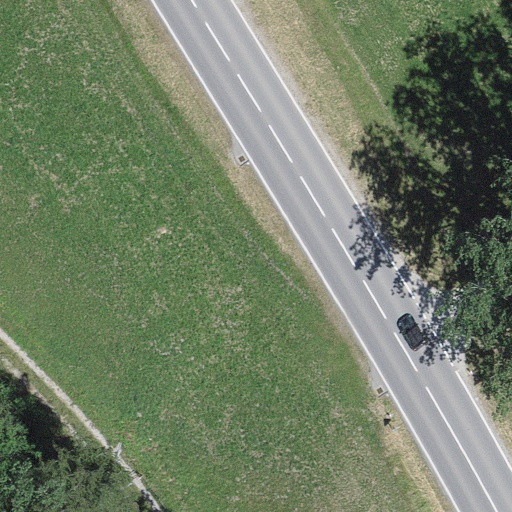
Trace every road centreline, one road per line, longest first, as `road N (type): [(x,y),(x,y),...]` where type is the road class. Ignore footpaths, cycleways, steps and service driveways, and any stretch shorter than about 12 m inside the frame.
road 1 (secondary): [(498,511),(379,295),(195,0)]
road 2 (track): [(135,511),(0,358)]
road 3 (track): [(411,353),(511,256)]
